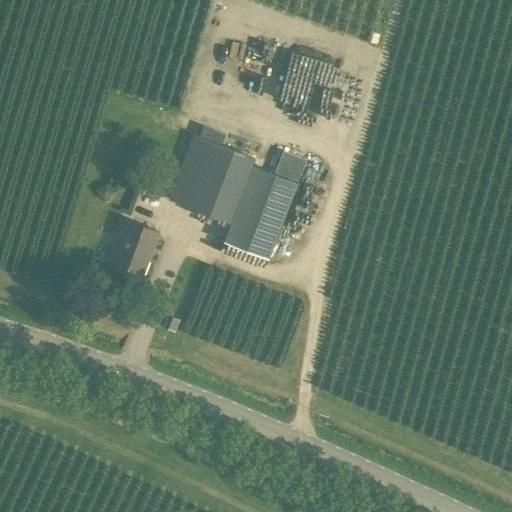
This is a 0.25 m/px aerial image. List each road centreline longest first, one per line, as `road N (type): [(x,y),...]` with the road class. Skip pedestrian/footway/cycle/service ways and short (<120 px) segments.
road 1 (unclassified): [(470,511),(256,415),(0,323)]
road 2 (unknown): [(316,287),(340,174),(332,157),(299,138)]
